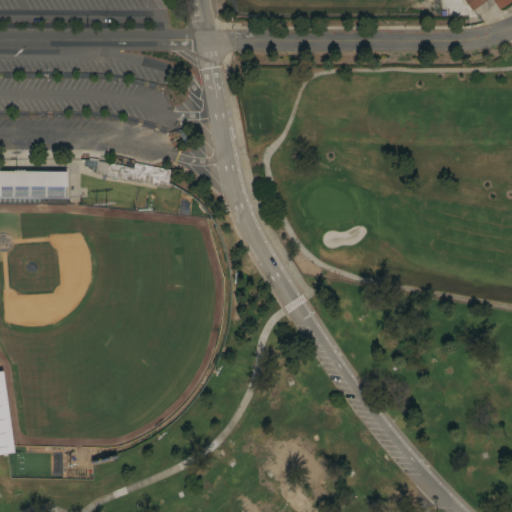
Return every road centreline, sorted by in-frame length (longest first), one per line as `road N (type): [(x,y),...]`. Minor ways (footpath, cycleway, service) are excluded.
road 1 (residential): [(463,511),(323,352),(258,249),(224,157),(197,0)]
road 2 (residential): [(0,40),(443,45),(511,29)]
